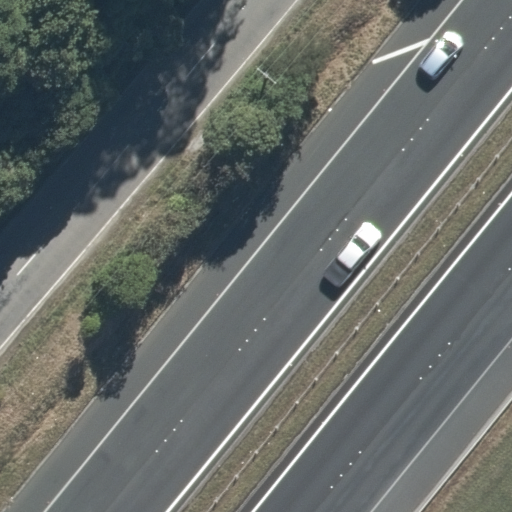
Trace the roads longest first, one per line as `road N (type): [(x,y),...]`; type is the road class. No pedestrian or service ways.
road 1 (trunk): [(110,511),(511,17)]
road 2 (residential): [(0,292),(250,0)]
road 3 (trunk): [(511,258),(307,511)]
